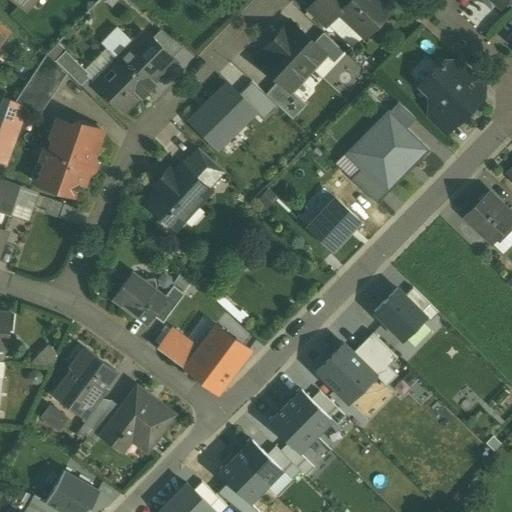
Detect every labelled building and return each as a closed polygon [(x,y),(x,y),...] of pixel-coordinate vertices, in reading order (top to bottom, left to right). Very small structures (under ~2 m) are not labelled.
[(316,0),(308,9),(326,25),(338,12),(349,0),(316,0)] [(389,10),(378,0),(349,0),(338,12),(365,37),(389,10)] [(491,0),(500,8),(507,0),(491,0)] [(313,43),(290,21),(255,59),(278,81),(287,89),(288,88),(291,91),(325,55),(325,54),(313,43)] [(181,47),(160,29),(151,38),(171,58),(181,47)] [(144,32),(138,38),(130,38),(130,46),(117,60),(148,91),(155,83),(152,80),(173,60),(171,58),(151,38),(144,32)] [(343,52),(323,33),(313,43),(325,54),(325,55),(333,63),(343,52)] [(90,75),(57,43),(47,53),(67,72),(80,85),(90,75)] [(46,52),(14,101),(28,106),(39,114),(67,72),(47,53),(46,52)] [(486,83),(459,59),(449,69),(449,70),(474,95),(475,95),(486,83)] [(148,91),(117,60),(94,83),(123,110),(138,95),(141,98),(148,91)] [(427,95),(456,123),(480,99),(475,95),(474,95),(449,70),(449,69),(442,62),(418,86),(427,95)] [(287,89),(278,81),(265,94),(278,106),(291,119),(305,105),(291,91),(288,88),(287,89)] [(265,94),(252,82),(238,96),(255,111),(264,120),(278,106),(265,94)] [(226,83),(189,121),(218,149),(255,111),(238,96),(226,83)] [(456,123),(427,95),(425,116),(444,135),(456,123)] [(397,101),(386,110),(404,127),(413,118),(397,101)] [(386,110),(347,152),(362,166),(351,178),(375,201),(426,148),(404,127),(386,110)] [(51,143),(49,151),(43,149),(39,160),(43,162),(37,180),(33,179),(32,181),(72,195),(76,182),(84,185),(89,171),(91,170),(93,165),(92,162),(102,131),(74,122),(73,124),(56,118),(50,137),(51,143)] [(198,147),(181,165),(207,189),(224,171),(198,147)] [(181,165),(173,174),(167,169),(153,184),(158,189),(146,202),(163,217),(167,212),(168,213),(170,211),(181,220),(209,190),(207,189),(181,165)] [(0,181),(0,240),(18,188),(0,181)] [(511,224),(511,214),(488,191),(464,215),(493,244),(511,224)] [(335,197),(308,228),(333,249),(359,219),(335,197)] [(132,272),(112,298),(145,323),(152,314),(165,297),(164,296),(157,290),(155,277),(142,279),(132,272)] [(172,285),(164,296),(165,297),(152,314),(162,322),(184,293),(172,285)] [(430,321),(439,313),(413,287),(404,296),(426,317),(430,321)] [(403,340),(426,317),(404,296),(397,289),(374,312),(403,340)] [(10,312),(0,311),(0,348),(5,349),(6,349),(10,312)] [(197,350),(184,367),(217,391),(248,350),(215,326),(197,350)] [(197,350),(171,331),(158,348),(184,367),(197,350)] [(352,353),(375,375),(387,386),(398,375),(389,367),(398,358),(372,333),(352,353)] [(47,367),(60,352),(49,342),(36,357),(47,367)] [(343,344),(316,371),(349,402),(375,375),(352,353),(343,344)] [(114,370),(86,349),(53,394),(82,416),(83,416),(96,398),(94,397),(114,370)] [(154,403),(134,389),(121,407),(102,432),(101,434),(114,444),(122,433),(146,450),(173,414),(156,401),(154,403)] [(301,389),(285,405),(315,436),(332,420),(311,399),(301,389)] [(319,391),(311,399),(332,420),(336,424),(345,415),(319,391)] [(96,398),(83,416),(82,416),(81,417),(92,425),(106,406),(96,398)] [(106,406),(92,425),(102,432),(121,407),(111,399),(106,406)] [(42,414),(60,429),(69,418),(51,403),(42,414)] [(299,452),(315,436),(285,405),(269,421),(289,441),(299,452)] [(266,455),(250,439),(234,455),(265,486),(281,470),(266,455)] [(299,452),(289,441),(279,450),(300,471),(305,476),(314,467),(299,452)] [(275,446),(266,455),(281,470),(292,480),(300,471),(279,450),(275,446)] [(234,455),(218,471),(250,502),(265,486),(234,455)] [(63,471),(45,502),(63,511),(86,511),(99,491),(63,471)] [(202,481),(194,490),(215,511),(220,511),(227,506),(202,481)] [(259,511),(228,481),(217,493),(239,511),(259,511)] [(160,510),(161,511),(210,511),(213,509),(186,483),(160,510)] [(34,496),(28,506),(39,511),(63,511),(45,502),(34,496)]
